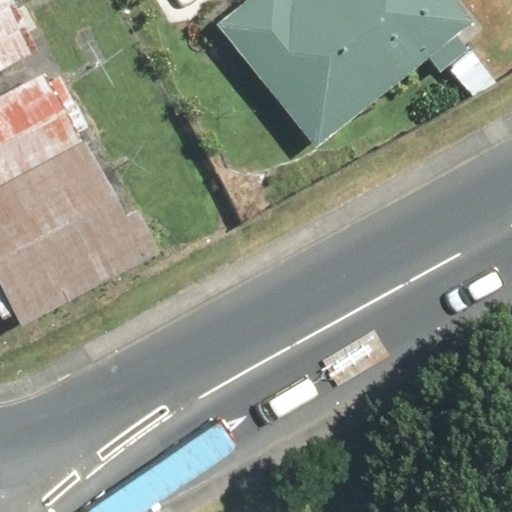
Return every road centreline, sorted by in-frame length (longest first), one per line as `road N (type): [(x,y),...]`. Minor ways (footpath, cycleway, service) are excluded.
road 1 (secondary): [(233,371),(511,220)]
road 2 (secondary): [(0,477),(233,371)]
road 3 (secondary): [(233,371),(81,511)]
